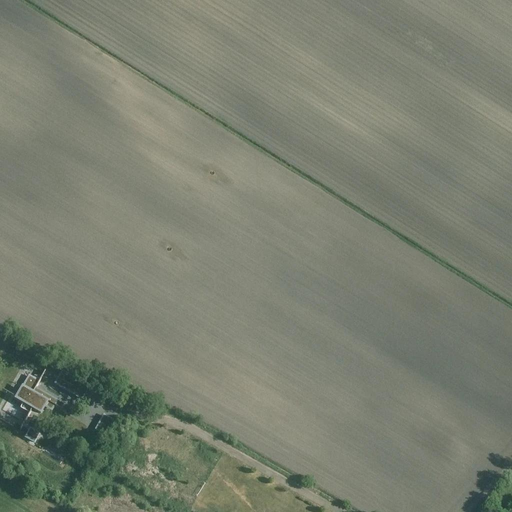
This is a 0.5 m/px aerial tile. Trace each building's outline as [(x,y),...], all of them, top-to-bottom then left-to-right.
[(35,379),(42,383),(46,378),(38,374),(35,379)] [(56,386),(69,393),(75,383),(62,375),(56,386)] [(55,403),(34,391),(38,385),(29,380),(17,401),(25,406),(24,409),(31,413),(32,410),(40,415),(47,403),(53,407),(55,403)] [(105,437),(113,423),(104,418),(96,432),(105,437)] [(38,436),(30,431),(26,439),(34,443),(38,436)]
